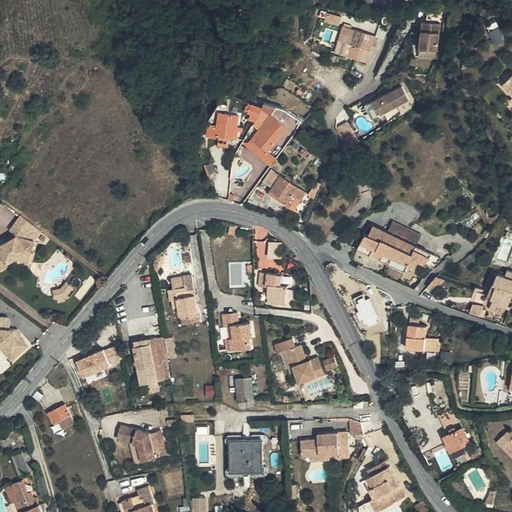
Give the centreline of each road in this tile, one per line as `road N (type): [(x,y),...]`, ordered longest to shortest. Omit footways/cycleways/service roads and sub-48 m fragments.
road 1 (secondary): [(0,415),(181,214),(236,210),(276,225),(304,249)]
road 2 (secondary): [(304,249),(427,479),(455,511)]
road 3 (residential): [(324,246),(367,195),(332,127),(333,112),(371,82)]
road 4 (residential): [(324,246),(412,296),(511,329)]
